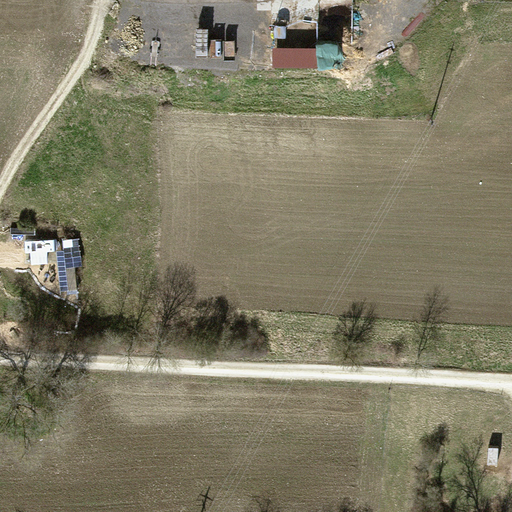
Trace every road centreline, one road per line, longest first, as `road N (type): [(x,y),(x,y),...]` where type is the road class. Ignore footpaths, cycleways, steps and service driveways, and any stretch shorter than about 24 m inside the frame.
road 1 (track): [(511,382),(0,355)]
road 2 (track): [(98,0),(91,50),(0,191)]
